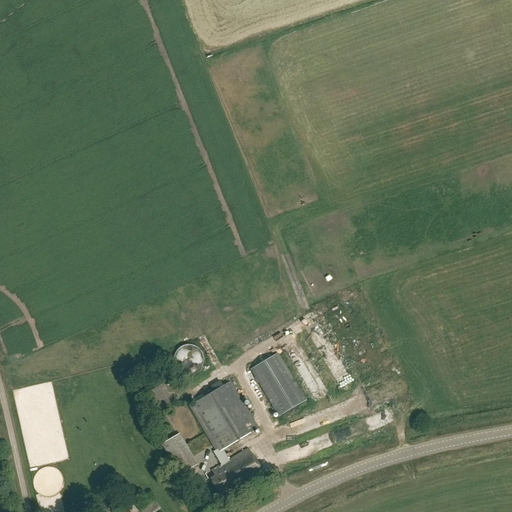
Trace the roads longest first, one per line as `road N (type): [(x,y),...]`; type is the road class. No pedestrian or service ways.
road 1 (tertiary): [(268,511),(344,475),(511,432)]
road 2 (unclassified): [(29,511),(0,382)]
